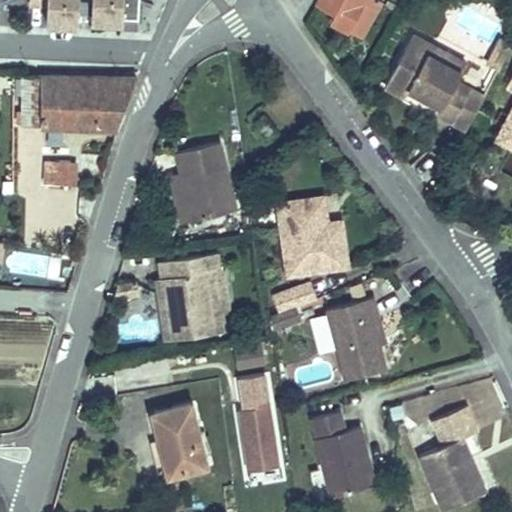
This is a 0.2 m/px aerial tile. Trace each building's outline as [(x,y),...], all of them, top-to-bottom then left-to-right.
[(79,23),(80,10),(80,0),(32,0),(33,3),(50,4),(49,22),(79,23)] [(93,11),(93,0),(80,0),(80,10),(93,11)] [(93,0),(93,11),(93,18),(124,19),(125,6),(140,7),(140,0),(93,0)] [(364,0),(320,0),(319,2),(339,13),(333,24),(348,32),(364,0)] [(383,4),(375,0),(364,0),(348,32),(363,40),(383,4)] [(451,53),(430,42),(412,32),(386,82),(404,91),(407,84),(425,94),(427,89),(435,92),(432,97),(441,103),(438,110),(466,125),(484,91),(456,75),(461,66),(448,60),(451,53)] [(448,60),(461,66),(464,60),(451,53),(448,60)] [(511,71),(506,83),(511,85),(511,106),(502,125),(511,130),(511,71)] [(119,128),(137,79),(23,74),(23,123),(119,128)] [(427,89),(425,94),(432,97),(435,92),(427,89)] [(281,129),(266,112),(256,120),(271,138),(281,129)] [(511,130),(502,125),(496,136),(511,144),(511,130)] [(234,208),(218,139),(175,149),(180,173),(171,175),(181,220),(234,208)] [(61,183),(62,160),(52,160),(50,183),(61,183)] [(62,160),(61,183),(77,185),(78,161),(62,160)] [(327,232),(345,230),(344,222),(330,224),(326,193),(315,195),(319,223),(327,232)] [(319,223),(315,195),(279,199),(289,275),(350,267),(345,230),(327,232),(319,223)] [(173,293),(160,295),(165,337),(223,330),(220,309),(214,269),(221,268),(219,251),(162,258),(164,276),(171,275),(173,293)] [(221,268),(214,269),(220,309),(231,308),(226,268),(221,268)] [(164,276),(158,277),(160,295),(173,293),(171,275),(164,276)] [(274,293),(281,310),(298,304),(317,296),(310,279),(274,293)] [(345,375),(386,365),(380,342),(373,315),(380,314),(375,294),(327,307),(328,312),(337,346),(345,375)] [(281,310),(271,314),(273,328),(303,317),(298,304),(281,310)] [(337,346),(328,312),(312,317),(321,350),(337,346)] [(373,315),(380,342),(387,340),(380,314),(373,315)] [(238,367),(265,361),(260,342),(234,348),(238,367)] [(234,377),(240,412),(270,407),(275,406),(270,372),(234,377)] [(161,439),(166,438),(174,472),(207,465),(193,403),(154,413),(161,439)] [(278,467),(270,407),(240,412),(248,471),(278,467)] [(488,493),(466,439),(477,434),(482,433),(471,407),(436,422),(447,447),(422,457),(445,511),(488,493)] [(378,485),(362,425),(348,429),(342,409),(313,417),(335,496),(378,485)] [(166,438),(161,439),(169,474),(174,472),(166,438)]
